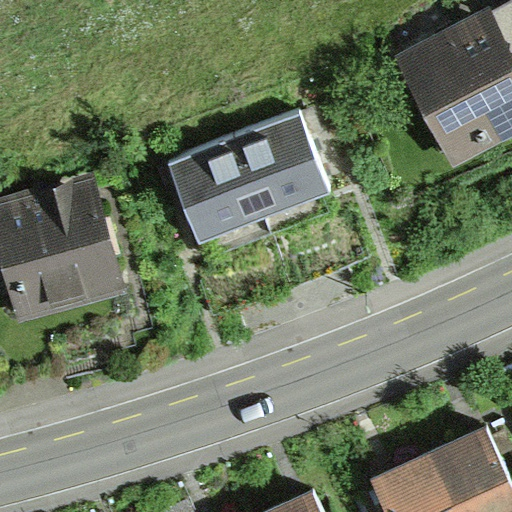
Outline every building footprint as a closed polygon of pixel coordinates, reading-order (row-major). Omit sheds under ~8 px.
[(511,67),(478,3),(385,50),(443,163),(511,127),(511,67)] [(318,109),(176,170),(208,245),(351,185),(318,109)] [(114,180),(7,206),(35,326),(143,301),(114,180)] [(511,511),(511,506),(476,428),(423,452),(450,511),(511,511)] [(450,511),(423,452),(370,476),(386,511),(450,511)] [(312,511),(303,493),(261,511),(312,511)]
